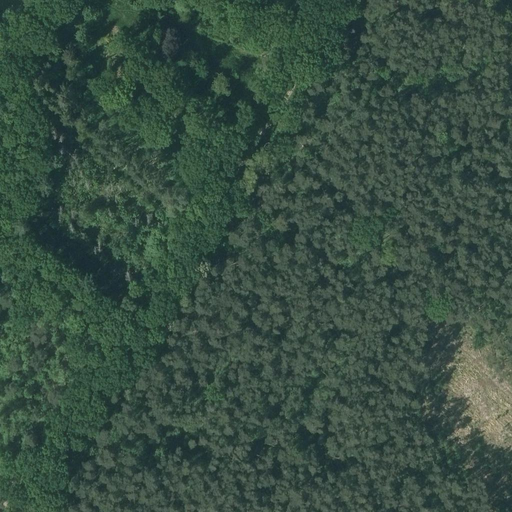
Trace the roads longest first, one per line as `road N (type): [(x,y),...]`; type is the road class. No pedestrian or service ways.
road 1 (track): [(24,511),(323,29),(332,0)]
road 2 (track): [(0,100),(60,25),(69,0)]
